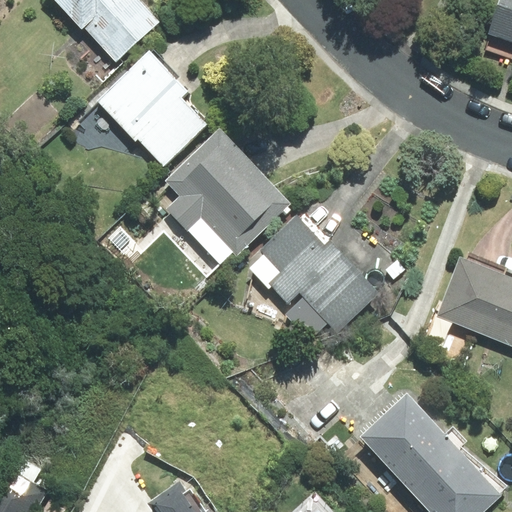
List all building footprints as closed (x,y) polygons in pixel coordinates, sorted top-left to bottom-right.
[(54,0),(82,29),(84,27),(116,61),(159,22),(138,0),(54,0)] [(511,0),(501,0),(490,34),(511,41),(511,0)] [(163,164),(206,124),(180,97),(187,91),(149,52),(97,102),(136,142),(139,139),(163,164)] [(167,208),(220,264),(233,252),(236,256),(292,203),(221,129),(166,181),(180,196),(167,208)] [(273,287),(288,303),(300,292),(338,331),(377,293),(326,240),(327,239),(305,215),(299,220),(295,217),(259,251),(263,255),(248,269),(269,290),(273,287)] [(502,342),(511,315),(511,277),(504,274),(506,269),(469,255),(467,260),(460,257),(437,316),(502,342)] [(328,324),(302,298),(286,314),(311,340),(328,324)] [(511,345),(511,315),(502,342),(511,345)] [(483,511),(502,495),(500,493),(505,489),(460,450),(465,443),(450,429),(445,436),(407,393),(360,437),(429,511),(483,511)] [(41,469),(9,451),(0,466),(0,511),(35,511),(47,491),(33,483),(41,469)] [(205,511),(190,489),(186,491),(179,482),(148,504),(154,511),(205,511)]
